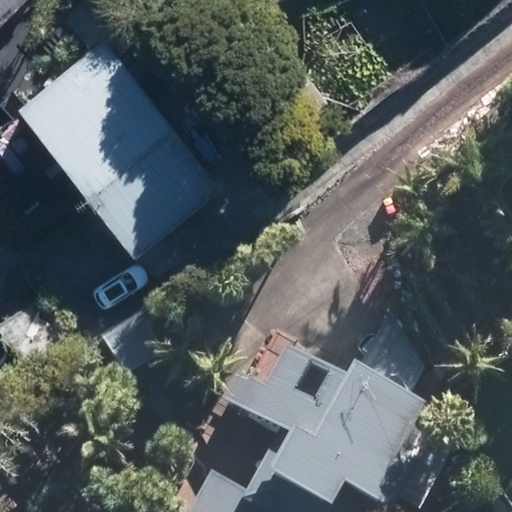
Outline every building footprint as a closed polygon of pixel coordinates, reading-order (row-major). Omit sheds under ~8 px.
[(0,0),(0,8),(8,0),(0,0)] [(217,190),(98,40),(10,110),(133,257),(217,190)] [(65,338),(40,300),(1,326),(26,364),(65,338)] [(136,320),(102,342),(122,373),(156,352),(136,320)] [(205,479),(185,511),(354,511),(362,499),(372,505),(388,477),(375,470),(408,411),(396,404),(417,367),(385,323),(353,380),(344,374),(338,385),(282,354),(247,415),(279,433),(241,499),(205,479)]
